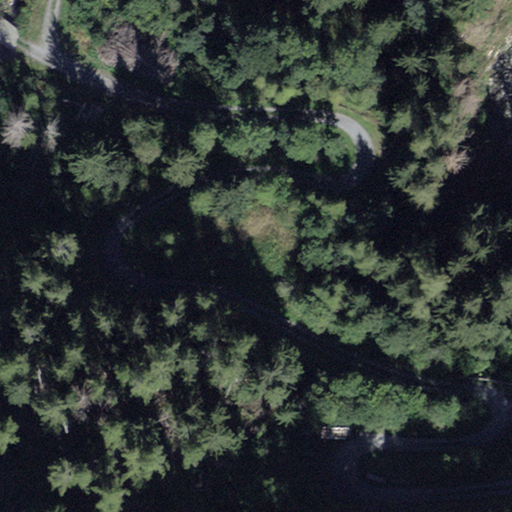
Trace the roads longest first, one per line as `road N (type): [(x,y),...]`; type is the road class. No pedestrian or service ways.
road 1 (track): [(511,414),(494,393),(442,367),(401,378),(260,285),(180,224),(138,161),(143,130),(192,129),(308,154),(366,152),(409,117),(398,90),(289,58),(177,50),(56,69),(0,40)]
road 2 (track): [(337,467),(346,450),(367,443),(492,433),(511,419)]
road 3 (track): [(511,487),(365,491),(337,467)]
